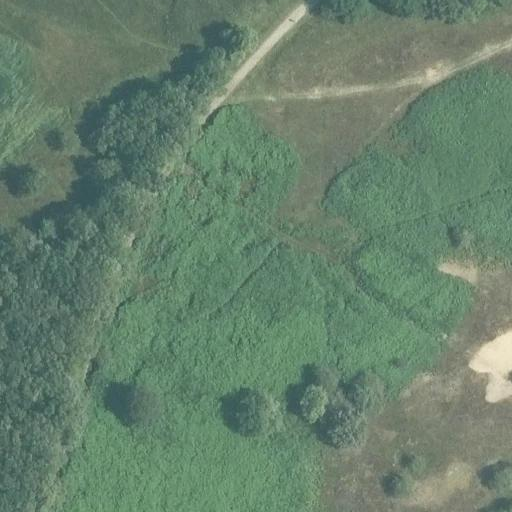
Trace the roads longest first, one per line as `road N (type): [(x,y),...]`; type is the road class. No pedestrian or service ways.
road 1 (track): [(47,511),(102,294),(134,220),(212,103)]
road 2 (track): [(212,103),(314,0)]
